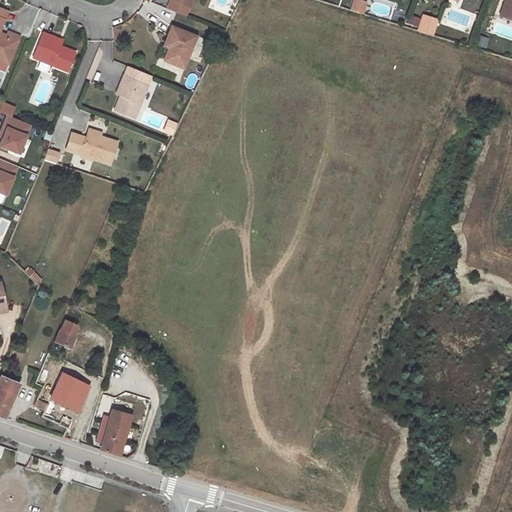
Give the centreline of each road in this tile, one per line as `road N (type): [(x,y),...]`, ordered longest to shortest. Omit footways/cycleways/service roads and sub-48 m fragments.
road 1 (secondary): [(264,511),(0,426)]
road 2 (unknown): [(355,511),(375,383)]
road 3 (unknown): [(98,13),(57,130)]
